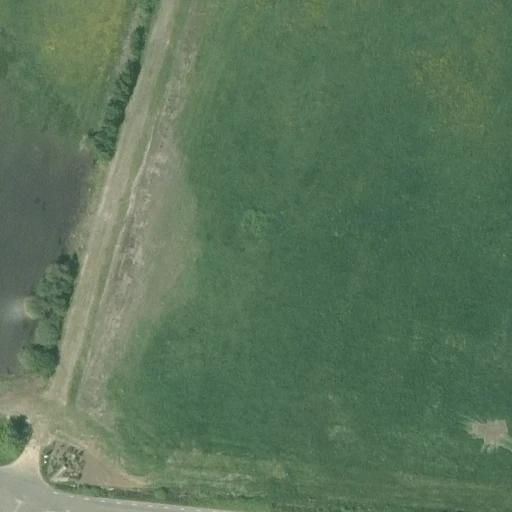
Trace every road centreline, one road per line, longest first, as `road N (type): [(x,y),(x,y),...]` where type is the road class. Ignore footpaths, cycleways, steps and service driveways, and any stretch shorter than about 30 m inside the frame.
road 1 (track): [(25,487),(167,0)]
road 2 (unclassified): [(214,511),(77,501),(25,487)]
